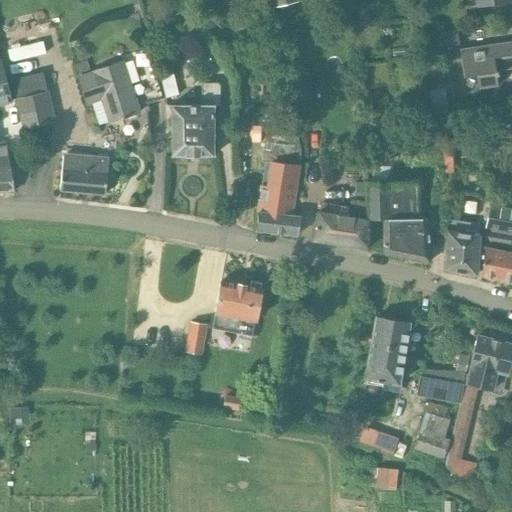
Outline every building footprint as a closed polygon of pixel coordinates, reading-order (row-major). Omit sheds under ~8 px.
[(441,46),(459,44),(457,31),(423,36),(426,54),(442,51),(441,46)] [(498,76),(498,72),(511,69),(511,41),(460,49),(463,77),(476,75),(478,89),(498,86),(497,76),(498,76)] [(0,105),(11,102),(0,60),(0,59),(0,105)] [(123,63),(92,73),(87,60),(74,64),(87,103),(102,98),(110,122),(139,112),(123,63)] [(23,130),(54,123),(42,72),(10,79),(23,130)] [(165,98),(178,95),(173,74),(160,77),(165,98)] [(215,106),(215,105),(219,105),(219,83),(201,83),(202,105),(170,106),(170,108),(171,108),(171,154),(171,156),(177,156),(205,156),(205,155),(215,155),(215,154),(214,154),(214,106),(215,106)] [(260,186),(257,231),(298,235),(300,217),(291,216),(301,149),(296,132),(266,128),(262,162),(271,163),(268,187),(260,186)] [(0,192),(14,192),(7,145),(0,146),(0,192)] [(109,160),(63,156),(60,190),(105,194),(109,160)] [(368,183),(369,220),(383,220),(384,253),(429,262),(428,218),(417,219),(416,182),(389,183),(389,182),(368,183)] [(367,193),(367,183),(356,183),(356,193),(367,193)] [(511,235),(511,207),(488,203),(483,231),(486,231),(484,242),(508,247),(510,235),(511,235)] [(319,212),(315,240),(367,249),(367,220),(319,212)] [(445,270),(477,276),(480,223),(449,218),(445,270)] [(511,253),(484,247),(481,277),(511,283),(511,253)] [(254,337),(256,322),(263,289),(222,281),(216,313),(242,318),(238,334),(254,337)] [(375,317),(365,378),(366,378),(381,381),(380,389),(383,389),(398,392),(409,323),(375,317)] [(201,355),(207,324),(189,321),(184,352),(201,355)] [(511,343),(477,335),(465,382),(492,389),(497,372),(507,374),(511,354),(511,343)] [(418,380),(415,395),(458,404),(461,388),(418,380)] [(240,399),(224,397),(223,409),(239,411),(240,399)] [(414,449),(415,449),(434,455),(444,458),(450,440),(444,438),(450,420),(444,419),(448,408),(429,402),(426,411),(414,449)] [(24,414),(13,415),(14,426),(25,425),(24,414)] [(146,434),(158,435),(159,421),(146,421),(146,434)] [(397,437),(364,427),(359,441),(380,448),(379,450),(391,454),(391,453),(397,437)] [(444,467),(443,473),(455,476),(461,450),(449,447),(444,467)] [(368,487),(396,491),(398,470),(371,466),(368,487)]
